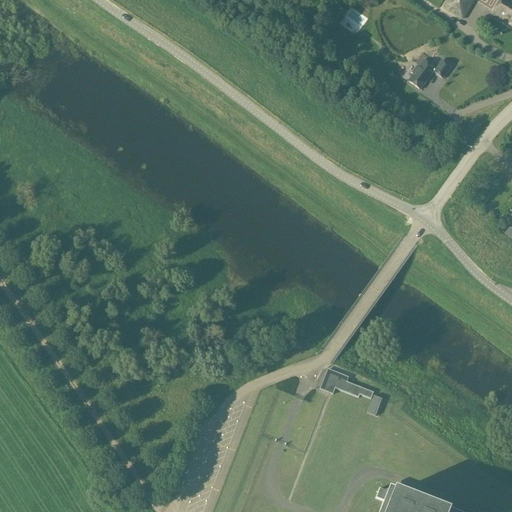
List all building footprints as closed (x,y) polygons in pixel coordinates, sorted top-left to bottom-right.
[(475,0),(445,0),(441,8),(463,22),(475,0)] [(500,0),(491,16),(511,28),(511,0),(500,0)] [(435,69),(423,61),(418,67),(416,66),(410,73),(413,75),(408,82),(420,90),(432,72),(443,80),(451,68),(440,61),(435,69)] [(355,387),(347,383),(349,378),(327,370),(319,390),(332,395),(335,389),(358,398),(359,395),(370,400),(373,393),(362,389),(355,387)] [(381,400),(373,397),(366,414),(374,417),(381,400)] [(379,511),(456,511),(390,486),(387,492),(379,489),(375,499),(383,502),(379,511)]
